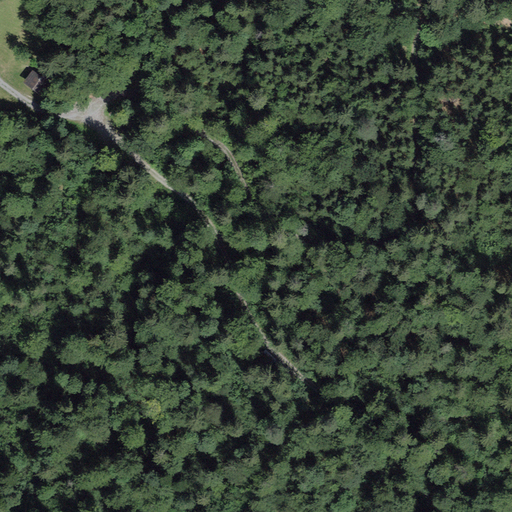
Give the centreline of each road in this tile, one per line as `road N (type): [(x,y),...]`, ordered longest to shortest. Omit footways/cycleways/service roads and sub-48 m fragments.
road 1 (track): [(511,415),(402,415),(317,386),(268,338),(190,197),(100,119),(35,105),(0,79)]
road 2 (track): [(416,34),(415,195),(401,224),(375,239),(307,238),(260,207),(225,144),(126,84),(82,111)]
